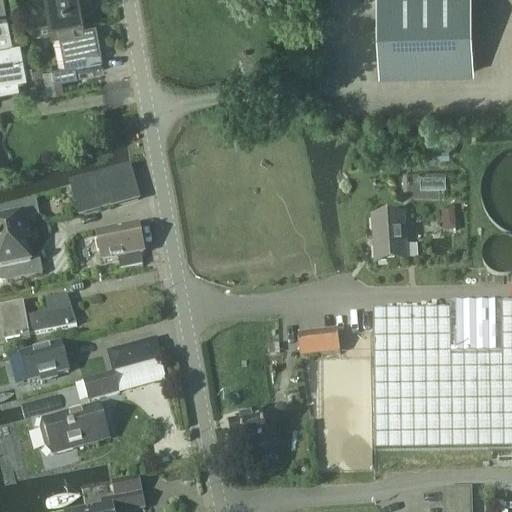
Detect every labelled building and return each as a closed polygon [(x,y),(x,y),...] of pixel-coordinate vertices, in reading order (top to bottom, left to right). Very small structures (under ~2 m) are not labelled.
[(0,0),(0,40),(10,39),(2,0),(0,0)] [(44,0),(50,31),(82,25),(77,2),(86,0),(44,0)] [(378,0),(381,77),(472,74),(469,0),(378,0)] [(94,23),(82,25),(50,31),(50,32),(58,31),(64,65),(44,68),(47,81),(44,82),(46,95),(63,92),(61,79),(103,71),(94,23)] [(16,38),(10,39),(0,40),(0,88),(17,86),(15,74),(22,73),(16,38)] [(43,89),(31,90),(33,101),(45,99),(43,89)] [(428,157),(447,156),(446,146),(428,147),(428,157)] [(72,186),(80,217),(138,201),(130,170),(72,186)] [(0,247),(27,242),(31,242),(27,221),(40,218),(36,201),(0,211),(0,247)] [(454,207),(442,208),(443,213),(448,218),(455,217),(454,207)] [(375,264),(407,262),(404,217),(372,219),(375,264)] [(141,255),(144,255),(138,227),(97,236),(103,263),(118,260),(120,271),(143,266),(141,255)] [(30,260),(27,242),(0,247),(0,283),(2,284),(43,276),(39,258),(30,260)] [(30,336),(76,327),(67,297),(45,301),(48,314),(26,318),(24,304),(0,308),(0,325),(5,343),(30,338),(30,336)] [(511,303),(450,304),(450,311),(373,312),(375,452),(511,449),(511,303)] [(300,359),(340,354),(337,332),(298,337),(300,359)] [(55,346),(54,339),(39,343),(41,350),(55,346)] [(125,349),(131,368),(162,360),(157,341),(125,349)] [(29,384),(69,373),(61,345),(21,356),(29,384)] [(114,374),(83,382),(88,402),(119,393),(114,374)] [(47,457),(110,439),(110,438),(109,439),(100,407),(101,407),(101,406),(38,424),(39,434),(43,448),(47,457)] [(251,451),(270,447),(269,445),(268,445),(263,417),(264,417),(264,415),(240,420),(241,425),(229,427),(233,451),(250,448),(251,451)] [(192,470),(181,472),(182,479),(188,483),(195,482),(192,470)] [(138,511),(144,511),(138,478),(111,483),(115,500),(102,502),(104,510),(92,511),(138,511)] [(472,511),(472,490),(443,490),(443,511),(472,511)]
